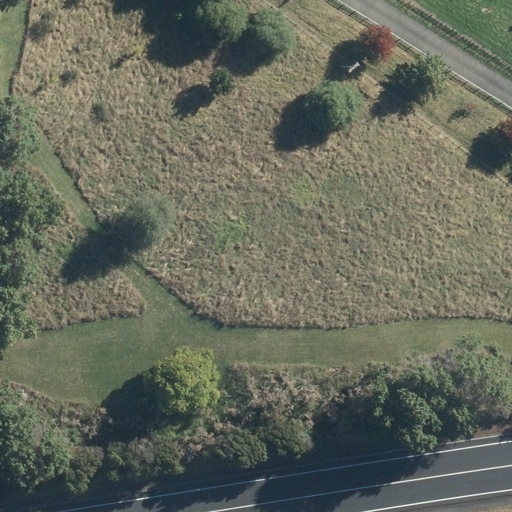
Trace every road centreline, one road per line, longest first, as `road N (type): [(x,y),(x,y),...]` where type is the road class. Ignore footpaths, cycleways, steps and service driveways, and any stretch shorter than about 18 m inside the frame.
road 1 (secondary): [(222,511),(511,467)]
road 2 (unknown): [(511,96),(376,21),(357,0)]
